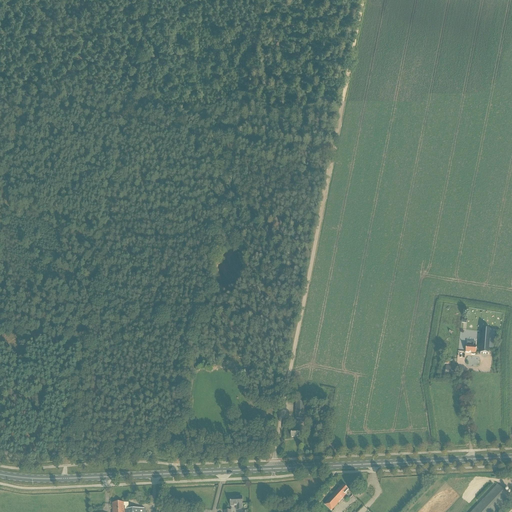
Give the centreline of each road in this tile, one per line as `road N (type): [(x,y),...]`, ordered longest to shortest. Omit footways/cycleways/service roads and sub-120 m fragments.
road 1 (primary): [(511,457),(60,479),(0,474)]
road 2 (track): [(273,469),(363,0)]
